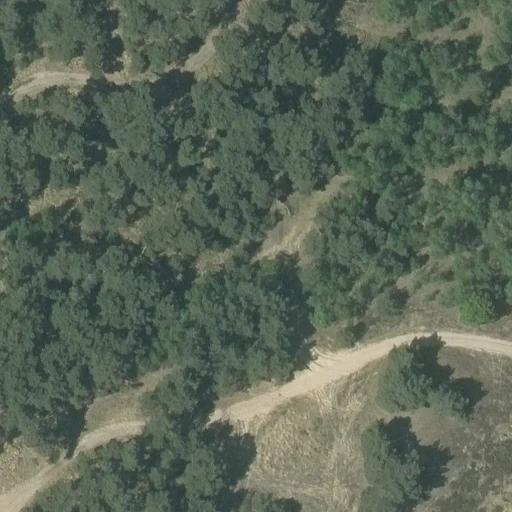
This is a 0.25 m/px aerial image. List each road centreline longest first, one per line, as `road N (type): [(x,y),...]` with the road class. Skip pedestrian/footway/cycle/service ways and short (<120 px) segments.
road 1 (track): [(511,346),(423,340),(377,350),(227,416),(146,422),(86,448),(0,506)]
road 2 (track): [(260,0),(233,16),(181,74),(19,67),(0,75)]
